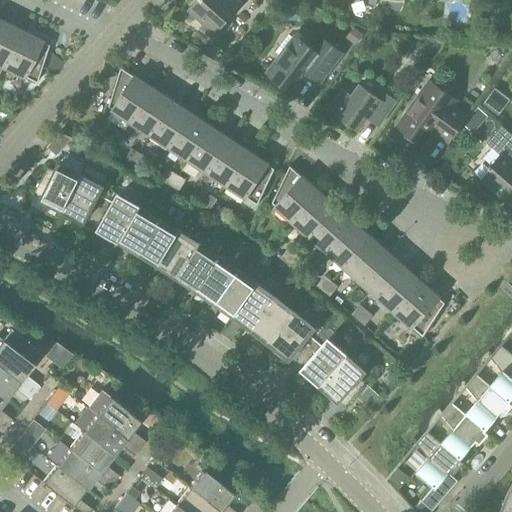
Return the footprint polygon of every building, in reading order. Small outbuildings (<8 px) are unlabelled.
[(242,4),(237,0),(195,0),(188,9),(215,34),(242,4)] [(0,65),(3,67),(20,31),(0,20),(0,65)] [(355,28),(347,38),(356,45),(364,34),(355,28)] [(49,45),(20,31),(3,67),(36,83),(49,45)] [(285,51),(268,74),(294,93),(308,74),(320,82),(342,53),(323,38),(314,50),(296,36),(295,39),(289,35),(280,47),(285,51)] [(131,122),(154,88),(121,67),(108,107),(131,122)] [(418,142),(419,141),(425,145),(433,134),(433,129),(440,129),(440,134),(450,141),(468,116),(453,106),(457,101),(429,81),(428,82),(432,85),(420,101),(417,98),(398,125),(405,131),(404,132),(405,136),(413,143),(418,142)] [(343,90),(329,109),(358,129),(367,116),(378,125),(396,100),(384,92),(379,98),(360,85),(352,96),(343,90)] [(173,101),(154,88),(131,122),(150,135),(173,101)] [(498,114),(505,106),(498,101),(503,95),(495,88),(484,103),(498,114)] [(192,113),(173,101),(150,135),(169,147),(192,113)] [(192,113),(169,147),(188,160),(211,126),(192,113)] [(490,169),(480,180),(511,207),(511,134),(501,125),(486,143),(499,154),(490,164),(488,167),(490,169)] [(230,139),(211,126),(188,160),(207,172),(230,139)] [(61,149),(71,138),(60,133),(53,141),(61,149)] [(249,151),(230,139),(207,172),(226,185),(247,154),(249,151)] [(125,160),(132,163),(138,152),(131,149),(125,160)] [(262,194),(275,168),(272,166),(249,151),(247,154),(226,185),(257,205),(262,194)] [(146,157),(138,152),(132,163),(140,168),(146,157)] [(41,199),(62,210),(81,174),(86,162),(66,153),(60,164),(59,163),(55,171),(48,168),(33,195),(41,199)] [(441,157),(434,166),(440,171),(447,162),(441,157)] [(293,221),(319,191),(291,166),(286,175),(272,203),(275,205),(293,221)] [(165,182),(172,186),(178,175),(171,171),(165,182)] [(90,210),(98,214),(106,197),(98,193),(103,185),(81,174),(62,210),(84,221),(90,210)] [(186,180),(178,175),(172,186),(179,191),(186,180)] [(167,190),(161,199),(168,203),(174,194),(167,190)] [(293,221),(310,236),(336,206),(319,191),(293,221)] [(118,240),(119,241),(139,205),(118,194),(114,201),(106,197),(98,214),(105,218),(98,229),(118,240)] [(210,210),(217,199),(210,195),(203,205),(210,210)] [(119,241),(138,253),(159,217),(139,205),(119,241)] [(336,206),(310,236),(327,251),(353,221),(336,206)] [(138,253),(159,264),(180,229),(159,217),(138,253)] [(327,251),(344,266),(370,236),(353,221),(327,251)] [(199,242),(180,229),(159,264),(174,274),(178,276),(199,242)] [(370,236),(344,266),(361,281),(387,251),(370,236)] [(182,279),(197,289),(219,255),(199,242),(178,276),(182,279)] [(281,258),(287,263),(295,253),(288,248),(281,258)] [(361,281),(378,297),(405,267),(387,251),(361,281)] [(302,258),(295,253),(287,263),(294,268),(302,258)] [(212,300),(216,302),(239,269),(219,255),(197,289),(212,300)] [(259,261),(267,267),(272,261),(263,255),(259,261)] [(405,267),(378,297),(395,312),(422,282),(405,267)] [(220,305),(235,316),(259,283),(239,269),(216,302),(220,305)] [(172,286),(171,286),(175,289),(182,279),(178,276),(172,286)] [(317,286),(323,291),(331,281),(325,276),(317,286)] [(338,286),(331,281),(323,291),(330,296),(338,286)] [(395,312),(423,336),(445,302),(422,282),(395,312)] [(278,298),(259,283),(235,316),(251,327),(243,337),(247,339),(254,329),(278,298)] [(257,332),(271,344),(296,312),(278,298),(254,329),(247,339),(250,341),(257,332)] [(212,300),(205,309),(209,312),(216,302),(212,300)] [(216,302),(209,312),(213,315),(220,305),(216,302)] [(352,314),(358,320),(367,310),(360,305),(352,314)] [(373,316),(367,310),(358,320),(364,325),(373,316)] [(296,312),(271,344),(289,359),(298,348),(301,351),(292,362),(296,364),(304,354),(316,340),(325,330),(324,329),(316,323),(314,326),(296,312)] [(316,340),(304,354),(296,364),(299,367),(308,357),(311,359),(302,369),(320,385),(347,354),(329,339),(335,332),(327,326),(324,329),(325,330),(316,340)] [(356,326),(350,333),(360,341),(365,333),(356,326)] [(0,366),(19,381),(33,392),(38,385),(24,374),(32,363),(29,361),(38,350),(11,329),(2,340),(0,338),(0,366)] [(48,352),(58,359),(65,349),(55,342),(48,352)] [(511,353),(501,344),(490,357),(502,371),(490,385),(509,401),(511,397),(511,353)] [(368,372),(347,354),(320,385),(341,403),(345,406),(366,383),(362,379),(368,372)] [(0,366),(0,395),(5,399),(13,388),(27,399),(33,392),(19,381),(0,366)] [(511,403),(509,401),(490,385),(476,373),(465,385),(477,400),(466,413),(465,414),(484,430),(485,430),(501,411),(504,414),(511,405),(511,403)] [(357,398),(370,409),(381,397),(368,385),(357,398)] [(61,403),(69,393),(59,386),(52,395),(61,403)] [(95,413),(94,414),(126,437),(140,448),(145,441),(131,430),(139,420),(101,390),(88,407),(95,413)] [(0,395),(0,421),(6,426),(12,419),(0,410),(0,405),(5,399),(0,395)] [(489,433),(485,430),(484,430),(465,414),(466,413),(452,401),(441,414),(453,428),(441,442),(460,460),(461,458),(476,441),(480,443),(489,433)] [(46,404),(38,414),(47,421),(56,411),(46,404)] [(134,455),(140,448),(126,437),(94,414),(81,431),(112,455),(120,444),(134,455)] [(32,420),(25,429),(37,439),(45,429),(32,420)] [(159,420),(151,431),(159,438),(168,427),(159,420)] [(25,429),(19,436),(31,446),(37,439),(25,429)] [(441,442),(427,430),(416,443),(428,457),(416,472),(434,487),(422,501),(433,510),(458,480),(449,472),(452,469),(455,472),(464,462),(461,458),(460,460),(441,442)] [(81,431),(68,448),(99,472),(113,482),(119,475),(105,464),(112,455),(81,431)] [(19,436),(14,443),(26,453),(31,446),(19,436)] [(14,443),(5,454),(18,464),(26,453),(14,443)] [(68,448),(55,465),(85,489),(94,478),(107,490),(113,482),(99,472),(68,448)] [(78,498),(85,489),(55,465),(42,482),(72,506),(79,511),(89,511),(92,509),(78,498)] [(151,471),(152,471),(147,467),(140,476),(145,479),(151,471)] [(398,468),(388,479),(399,489),(409,477),(398,468)] [(202,469),(188,487),(219,510),(220,511),(235,511),(224,503),(233,493),(202,469)] [(151,471),(145,479),(155,487),(162,479),(151,471)] [(266,511),(300,471),(299,471),(299,472),(298,473),(298,474),(297,474),(297,475),(295,478),(294,478),(293,479),(292,480),(291,481),(292,482),(290,483),(289,483),(289,484),(288,485),(287,486),(287,487),(286,489),(285,488),(285,489),(284,490),(283,491),(282,492),(283,492),(281,494),(280,494),(277,498),(278,498),(276,500),(276,499),(273,503),(273,504),(272,505),(271,505),(268,508),(269,509),(266,511),(265,511),(266,511)] [(511,511),(511,484),(510,487),(504,500),(500,510),(499,511),(511,511)] [(139,492),(131,486),(126,493),(134,499),(139,492)] [(317,486),(294,511),(296,511),(297,511),(298,510),(298,509),(300,507),(303,504),(303,503),(304,501),(305,502),(308,498),(307,498),(309,496),(309,497),(312,493),(314,490),(315,490),(318,487),(318,486),(317,486)] [(220,511),(219,510),(188,487),(175,503),(186,511),(220,511)] [(126,493),(118,503),(129,511),(131,511),(138,503),(126,493)] [(129,511),(118,503),(113,509),(117,511),(129,511)] [(186,511),(175,503),(168,511),(186,511)]
